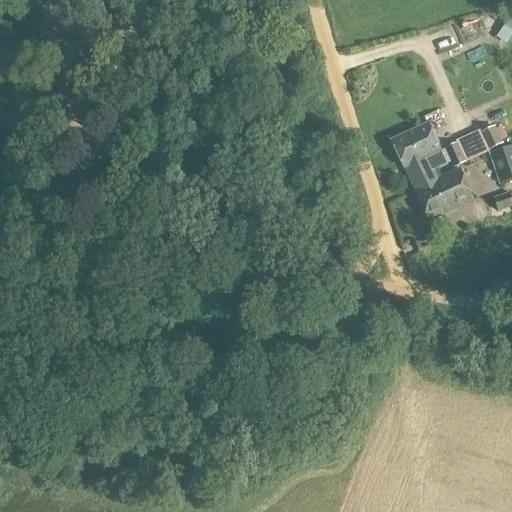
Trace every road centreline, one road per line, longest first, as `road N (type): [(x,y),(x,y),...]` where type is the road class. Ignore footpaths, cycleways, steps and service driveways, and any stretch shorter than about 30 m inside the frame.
road 1 (track): [(24,398),(108,101),(151,0)]
road 2 (track): [(24,398),(143,341),(262,299),(358,281),(402,290)]
road 3 (track): [(402,290),(312,0)]
road 4 (track): [(78,206),(358,281)]
